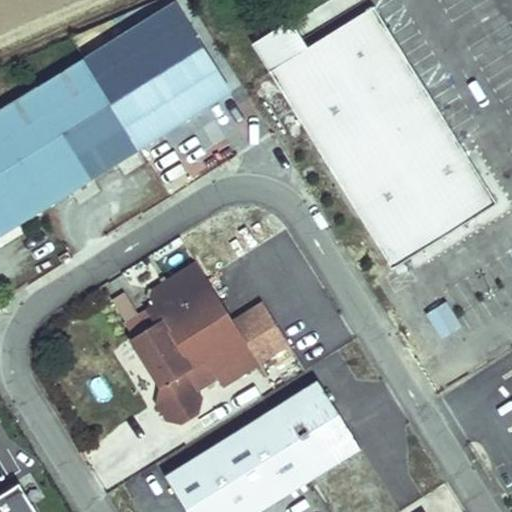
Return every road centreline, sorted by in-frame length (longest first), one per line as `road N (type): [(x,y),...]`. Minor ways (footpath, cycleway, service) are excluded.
road 1 (residential): [(483,511),(268,166),(0,337)]
road 2 (residential): [(0,350),(99,511)]
